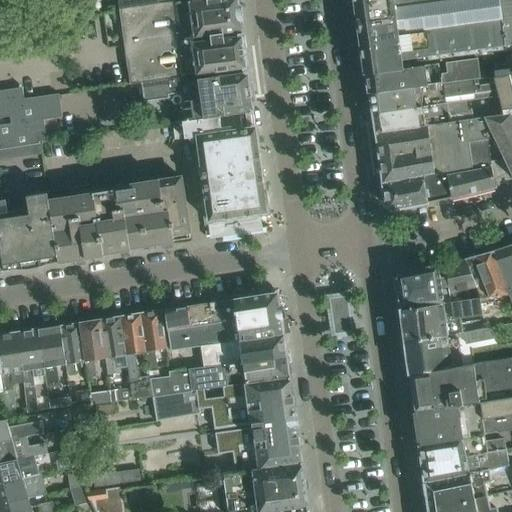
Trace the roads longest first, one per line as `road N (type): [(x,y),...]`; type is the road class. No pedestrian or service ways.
road 1 (residential): [(0,300),(299,254)]
road 2 (residential): [(405,511),(367,243)]
road 3 (residential): [(299,254),(335,511)]
road 4 (residential): [(263,0),(299,254)]
road 5 (residential): [(367,243),(332,0)]
road 6 (residential): [(367,243),(511,205)]
